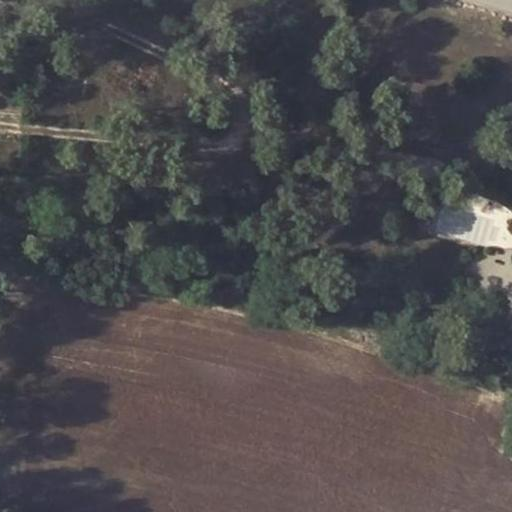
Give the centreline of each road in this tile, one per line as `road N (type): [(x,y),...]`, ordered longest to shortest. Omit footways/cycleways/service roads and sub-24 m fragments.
road 1 (track): [(26,0),(76,11),(235,91),(247,124),(228,143),(202,146),(0,125)]
road 2 (track): [(511,162),(247,124)]
